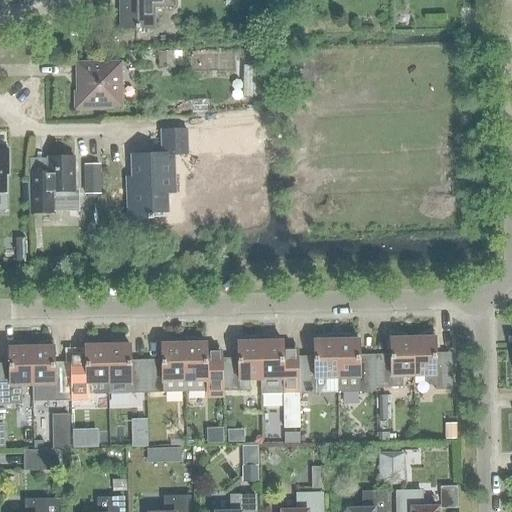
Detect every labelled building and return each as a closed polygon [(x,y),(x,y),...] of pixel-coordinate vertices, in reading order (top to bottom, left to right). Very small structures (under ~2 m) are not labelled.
[(119,0),(120,28),(153,28),(153,10),(173,10),(173,0),(119,0)] [(268,7),(267,0),(242,0),(242,8),(268,7)] [(177,61),(176,51),(157,51),(158,69),(174,69),(174,61),(177,61)] [(119,64),(77,64),(77,92),(75,92),(75,108),(103,108),(103,106),(119,106),(119,64)] [(242,97),(256,97),(257,66),(243,66),(242,97)] [(222,129),(197,130),(197,145),(223,144),(233,144),(234,152),(256,151),(255,128),(222,129)] [(173,155),(187,154),(186,129),(160,130),(161,154),(130,155),(131,177),(126,177),(127,219),(152,218),(152,213),(167,212),(166,193),(174,193),(173,155)] [(29,173),(29,213),(54,213),(54,211),(78,211),(77,190),(74,190),(73,157),(47,157),(47,173),(29,173)] [(83,165),(83,192),(99,192),(98,165),(83,165)] [(24,237),(15,238),(15,262),(25,262),(24,237)] [(424,381),(428,385),(435,385),(435,390),(451,390),(451,360),(435,361),(434,347),(437,347),(434,332),(419,335),(419,338),(412,338),(413,376),(424,375),(424,381)] [(374,362),(375,388),(402,387),(402,376),(413,376),(412,338),(405,338),(404,335),(389,333),(387,348),(390,348),(390,362),(374,362)] [(299,394),(319,393),(325,382),(325,378),(337,378),(336,334),(335,334),(318,337),(318,340),(313,340),(314,364),(298,364),(299,394)] [(375,392),(375,388),(374,362),(359,363),(358,340),(353,340),(353,336),(336,334),(337,378),(337,389),(341,393),(375,392)] [(238,366),(222,366),(222,391),(250,391),(249,380),(260,380),(259,336),(241,339),(242,342),(237,342),(238,366)] [(273,394),(299,394),(298,364),(282,365),(282,341),(277,341),(277,338),(260,336),(259,336),(260,380),(261,394),(273,394)] [(161,344),(161,367),(146,368),(146,393),(184,392),(183,337),(182,337),(182,338),(165,341),(165,344),(161,344)] [(223,399),(222,391),(222,366),(221,351),(206,351),(205,343),(201,343),(201,340),(184,338),(184,337),(183,337),(184,392),(206,392),(206,399),(223,399)] [(108,383),(107,339),(106,339),(106,340),(89,342),(89,346),(84,346),(85,369),(69,369),(70,395),(108,394),(108,383)] [(130,393),(146,393),(146,368),(130,368),(129,345),(125,345),(124,342),(107,339),(108,383),(119,383),(120,394),(130,393)] [(70,395),(69,369),(53,370),(53,356),(56,355),(52,341),(38,344),(38,347),(31,347),(31,385),(42,385),(47,395),(54,395),(70,395)] [(0,404),(10,404),(21,404),(21,385),(31,385),(31,347),(23,347),(23,344),(8,342),(6,357),(8,357),(9,371),(0,371),(0,404)] [(387,440),(386,395),(378,395),(379,440),(387,440)] [(96,431),(72,431),(72,448),(96,448),(96,431)] [(299,433),(284,433),(284,444),(299,443),(299,433)] [(55,447),(69,447),(68,434),(59,434),(55,439),(55,447)] [(146,447),(146,438),(131,438),(131,447),(146,447)] [(168,461),(180,461),(179,447),(168,448),(168,461)] [(57,450),(26,451),(27,469),(57,469),(57,450)] [(404,484),(404,453),(378,453),(378,484),(404,484)] [(257,484),(257,466),(241,466),(241,484),(257,484)] [(126,491),(126,480),(112,480),(112,492),(126,491)] [(387,511),(387,492),(363,493),(363,509),(347,509),(347,511),(387,511)] [(437,511),(437,507),(421,508),(421,492),(396,492),(396,511),(437,511)] [(281,511),(280,511),(321,511),(321,494),(296,494),(297,511),(281,511)] [(254,511),(255,495),(230,496),(230,511),(254,511)] [(188,511),(188,497),(164,497),(164,511),(188,511)] [(25,511),(60,511),(60,498),(58,498),(59,500),(25,501),(25,511)] [(122,511),(122,498),(97,499),(97,511),(122,511)]
